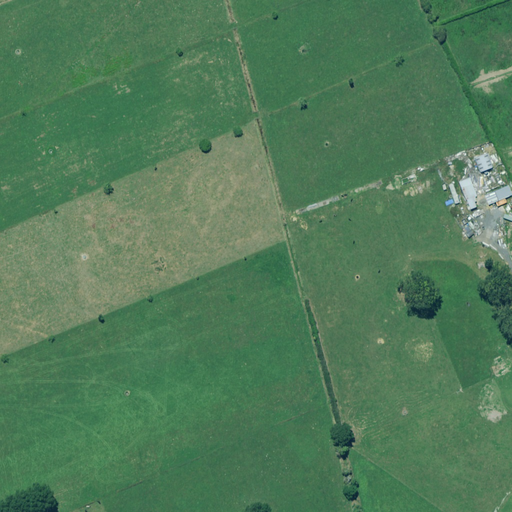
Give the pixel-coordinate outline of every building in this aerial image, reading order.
[(495,168),(489,153),(476,158),(482,173),(495,168)] [(477,194),(471,179),(461,183),(472,210),(480,206),(476,195),(477,194)] [(461,203),(455,184),(450,185),(457,204),(461,203)] [(511,195),(507,186),(497,190),(501,199),(511,195)] [(498,202),(494,193),(486,196),(490,205),(498,202)] [(475,234),(468,226),(464,230),(470,238),(475,234)]
